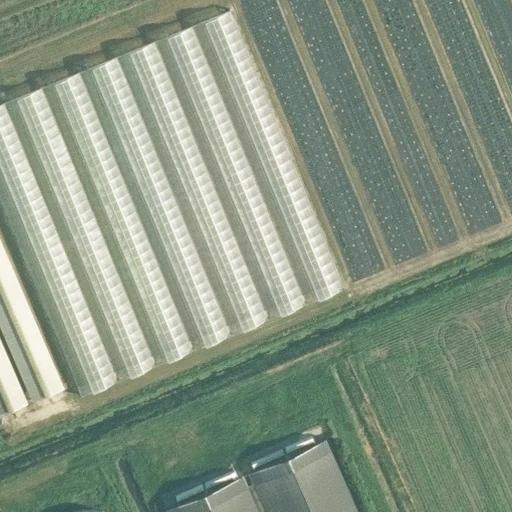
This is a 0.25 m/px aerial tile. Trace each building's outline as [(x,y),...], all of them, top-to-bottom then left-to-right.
[(511,0),(289,0),(0,100),(0,224),(18,176),(285,83),(275,56),(347,82),(333,43),(362,66),(369,48),(387,63),(397,38),(450,57),(456,40),(511,60),(511,0)] [(495,207),(477,208),(478,218),(495,217),(495,207)] [(33,405),(63,394),(0,236),(0,413),(28,403),(7,350),(13,347),(11,342),(17,340),(22,354),(14,357),(33,405)] [(143,341),(148,357),(165,352),(158,331),(146,335),(148,340),(143,341)] [(79,347),(61,354),(74,388),(142,362),(131,333),(119,337),(120,340),(110,344),(111,346),(100,350),(99,347),(81,354),(79,347)] [(179,502),(164,508),(166,511),(358,511),(325,437),(311,443),(308,437),(281,449),(284,455),(281,457),(278,450),(247,464),(250,470),(240,475),(238,468),(206,482),(209,488),(206,490),(203,483),(176,495),(179,502)]
